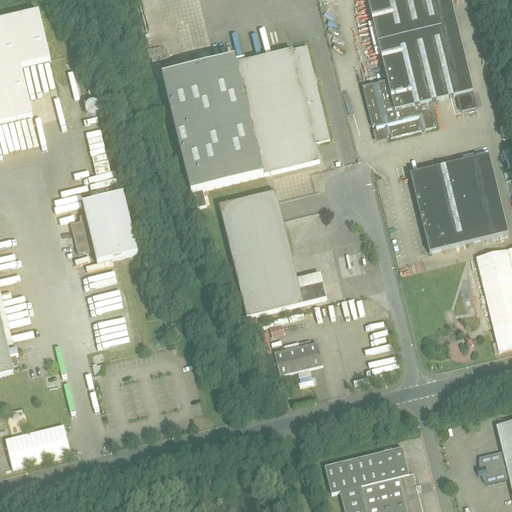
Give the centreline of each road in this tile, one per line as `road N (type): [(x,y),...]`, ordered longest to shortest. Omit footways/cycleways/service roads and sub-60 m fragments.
road 1 (unclassified): [(0,489),(418,394)]
road 2 (unclassified): [(352,195),(375,232),(418,394)]
road 3 (unknown): [(311,418),(338,383),(343,287)]
road 4 (unknown): [(351,166),(335,242),(343,287)]
road 5 (unclassified): [(418,394),(447,511)]
